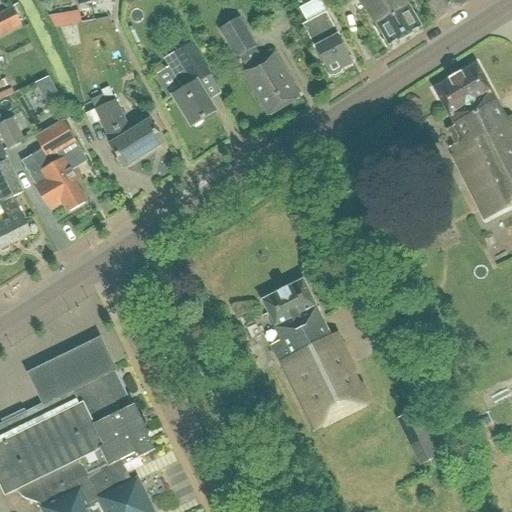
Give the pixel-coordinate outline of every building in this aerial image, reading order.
[(315,0),(299,9),(307,24),(304,26),(316,48),(314,49),(329,77),(330,76),(334,77),(341,74),(342,70),(352,64),(326,14),(327,13),(319,0),(315,0)] [(420,30),(403,0),(362,0),(389,47),(420,30)] [(431,0),(433,0),(442,17),(464,5),(461,0),(426,0),(428,2),(431,0)] [(13,10),(0,16),(0,35),(21,25),(13,10)] [(239,58),(246,70),(242,73),(250,87),(246,89),(252,98),(255,96),(267,117),(299,99),(273,55),(263,61),(256,49),(258,48),(240,19),(219,32),(236,60),(239,58)] [(197,83),(210,75),(199,56),(175,71),(186,89),(172,98),(191,127),(215,112),(197,83)] [(123,59),(108,66),(116,80),(130,73),(123,59)] [(449,148),(485,220),(511,206),(511,121),(510,118),(506,119),(476,65),(434,90),(454,127),(447,131),(454,146),(449,148)] [(123,168),(162,145),(148,122),(130,133),(115,101),(95,110),(111,145),(109,145),(123,168)] [(0,124),(0,136),(7,151),(25,141),(13,118),(0,124)] [(76,170),(87,163),(64,123),(36,139),(42,151),(22,163),(36,187),(35,188),(49,211),(61,204),(67,214),(86,203),(75,183),(81,179),(76,170)] [(0,250),(3,254),(10,250),(9,246),(31,236),(13,199),(23,194),(6,159),(7,158),(1,146),(0,146),(0,250)] [(263,304),(281,341),(270,346),(313,434),(374,403),(363,384),(361,385),(355,374),(357,373),(338,334),(331,337),(303,283),(304,283),(303,281),(261,302),(262,304),(263,304)] [(0,485),(6,497),(17,492),(19,495),(21,497),(23,499),(26,500),(35,503),(37,505),(40,507),(42,509),(43,511),(152,511),(137,481),(132,483),(124,466),(155,451),(148,438),(150,432),(145,431),(146,425),(142,417),(137,415),(100,340),(28,375),(43,405),(26,414),(24,411),(1,422),(3,425),(0,426),(0,485)] [(488,413),(477,389),(448,401),(459,426),(488,413)] [(396,419),(420,466),(450,451),(426,404),(396,419)]
